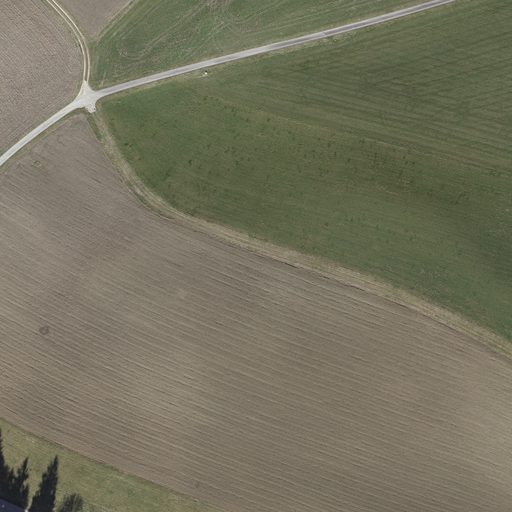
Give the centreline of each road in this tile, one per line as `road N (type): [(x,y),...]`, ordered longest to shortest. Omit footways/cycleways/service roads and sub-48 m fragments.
road 1 (track): [(511,351),(405,295),(214,230),(141,193),(84,103),(86,46),(46,0)]
road 2 (track): [(0,163),(108,93),(450,0)]
